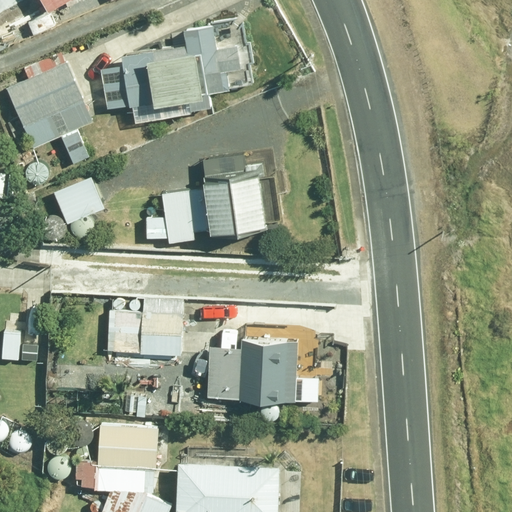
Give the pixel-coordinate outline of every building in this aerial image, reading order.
[(0,0),(0,17),(20,6),(16,0),(0,0)] [(107,68),(114,109),(137,104),(140,118),(175,112),(215,105),(213,97),(212,91),(231,87),(257,82),(246,23),(245,17),(216,22),(191,27),(194,44),(127,56),(128,64),(107,68)] [(32,76),(11,86),(38,145),(64,133),(77,161),(92,154),(80,126),(98,118),(70,59),(69,60),(64,50),(28,67),(32,76)] [(153,235),(272,229),(269,166),(240,167),(228,168),(228,169),(211,170),(212,187),(166,189),(167,213),(152,214),(153,235)] [(72,221),(110,205),(97,174),(59,190),(72,221)] [(55,291),(24,289),(20,339),(24,339),(24,341),(51,343),(55,291)] [(189,356),(188,299),(148,296),(146,311),(118,308),(115,347),(189,356)] [(301,399),(303,340),(248,337),(248,347),(216,345),(213,394),(301,399)] [(105,367),(64,364),(63,389),(103,392),(105,367)] [(28,428),(22,425),(20,425),(17,425),(15,425),(13,426),(12,426),(12,424),(11,422),(10,420),(8,418),(7,417),(5,416),(3,415),(0,415),(0,439),(2,440),(4,439),(6,439),(6,438),(6,439),(7,441),(7,443),(9,445),(10,447),(12,448),(14,449),(16,450),(18,450),(20,450),(23,450),(25,449),(27,448),(28,446),(30,445),(31,443),(31,440),(32,438),(32,436),(31,434),(30,432),(29,430),(28,428)] [(155,497),(165,428),(107,419),(98,486),(123,489),(121,509),(140,511),(171,511),(173,499),(155,497)] [(74,437),(43,435),(45,454),(44,456),(43,458),(43,461),(43,464),(43,467),(44,469),(45,472),(47,474),(49,475),(52,477),(54,478),(57,478),(60,478),(63,478),(65,477),(68,475),(70,474),(71,471),(73,469),(74,466),(74,464),(74,461),(74,458),(73,456),(74,437)] [(284,511),(285,462),(186,460),(184,511),(284,511)]
